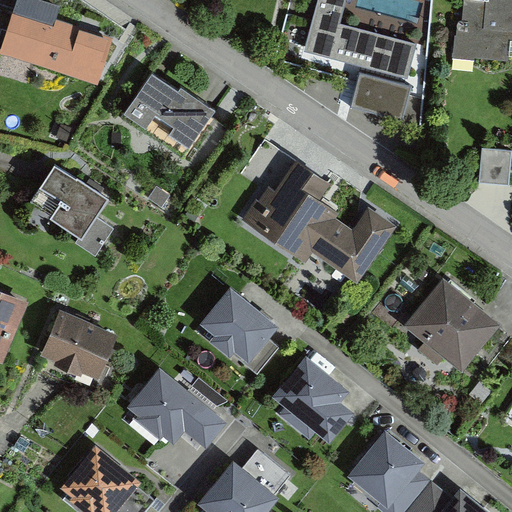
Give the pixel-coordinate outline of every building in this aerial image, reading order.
[(406,76),(415,42),(340,22),(345,0),(319,0),(308,44),(331,49),(329,56),(406,76)] [(511,0),(488,0),(482,0),(460,0),(456,60),(511,63),(511,0)] [(20,4),(5,52),(102,81),(117,34),(20,4)] [(216,112),(152,73),(123,120),(187,159),(216,112)] [(403,117),(411,85),(362,73),(354,105),(403,117)] [(409,92),(407,117),(422,119),(425,93),(409,92)] [(509,186),(511,147),(483,146),(481,185),(509,186)] [(303,162),(291,181),(280,174),(244,226),(308,271),(316,260),(338,274),(339,273),(362,289),(401,230),(373,212),(358,234),(341,223),(344,218),(324,204),(337,183),(303,162)] [(99,260),(117,231),(99,220),(111,201),(55,167),(29,209),(82,241),(78,247),(99,260)] [(503,326),(445,283),(405,335),(463,379),(503,326)] [(0,360),(12,365),(35,298),(0,285),(0,360)] [(279,326),(229,289),(195,333),(245,371),(279,326)] [(123,334),(62,307),(38,360),(99,387),(123,334)] [(364,400),(307,358),(275,399),(332,442),(364,400)] [(205,404),(162,369),(128,410),(171,445),(205,404)] [(382,428),(347,471),(396,511),(406,511),(438,474),(382,428)] [(118,511),(143,484),(97,444),(57,490),(82,511),(118,511)] [(272,511),(281,502),(274,497),(288,480),(257,453),(243,470),(234,463),(196,509),(199,511),(272,511)] [(406,511),(487,511),(463,492),(456,500),(433,481),(406,511)]
